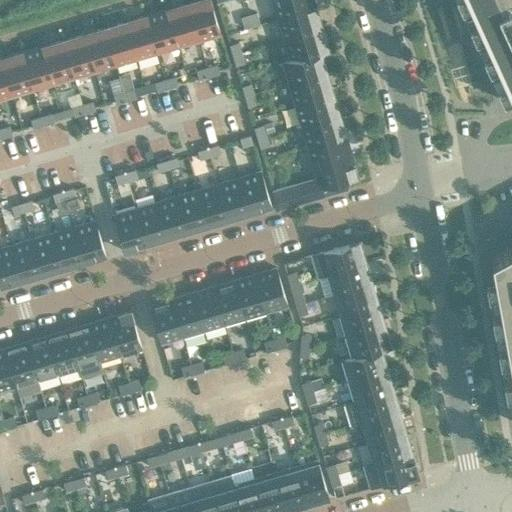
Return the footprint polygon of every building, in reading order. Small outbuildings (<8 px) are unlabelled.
[(220,33),(209,0),(195,0),(187,3),(198,40),(220,33)] [(278,19),(315,8),(313,0),(273,0),(275,6),(274,6),(278,19)] [(511,0),(467,0),(511,98),(511,0)] [(166,9),(178,46),(198,40),(187,3),(166,9)] [(315,8),(278,19),(284,39),(322,28),(315,8)] [(178,46),(166,9),(146,15),(157,52),(178,46)] [(125,21),(136,58),(157,52),(146,15),(125,21)] [(136,58),(125,21),(104,27),(115,64),(136,58)] [(84,33),(95,71),(115,64),(104,27),(84,33)] [(320,52),(328,50),(322,28),(284,39),(290,59),(291,60),(320,51),(320,52)] [(95,71),(84,33),(63,39),(74,77),(95,71)] [(42,46),(53,83),(74,77),(63,39),(42,46)] [(238,42),(229,44),(232,55),(241,52),(238,42)] [(53,83),(42,46),(22,52),(33,89),(53,83)] [(290,59),(283,61),(289,83),(326,72),(320,52),(320,51),(291,60),(290,59)] [(1,58),(12,95),(33,89),(22,52),(1,58)] [(235,65),(244,62),(241,52),(232,55),(235,65)] [(0,98),(12,95),(1,58),(0,58),(0,98)] [(219,73),(217,64),(206,67),(209,76),(219,73)] [(196,70),(199,79),(209,76),(206,67),(196,70)] [(295,104),(332,93),(326,72),(289,83),(295,104)] [(178,85),(175,76),(165,79),(167,88),(178,85)] [(154,82),(157,91),(167,88),(165,79),(154,82)] [(251,83),(242,86),(245,96),(254,93),(251,83)] [(137,97),(134,88),(124,91),(126,100),(137,97)] [(113,95),(116,103),(126,100),(124,91),(113,95)] [(248,106),(257,104),(254,93),(245,96),(248,106)] [(332,93),(295,104),(301,124),(338,113),(332,93)] [(95,110),(92,101),(82,104),(85,113),(95,110)] [(72,107),(74,116),(85,113),(82,104),(72,107)] [(54,122),(51,113),(41,116),(43,125),(54,122)] [(307,145),(345,134),(338,113),(301,124),(307,145)] [(30,119),(33,128),(43,125),(41,116),(30,119)] [(274,131),(272,122),(264,124),(267,134),(274,131)] [(263,124),(254,127),(257,137),(266,135),(263,124)] [(12,134),(10,125),(0,128),(0,131),(2,137),(12,134)] [(314,166),(351,155),(345,134),(307,145),(311,157),(314,166)] [(253,144),(250,135),(240,138),(242,147),(253,144)] [(260,148),(269,145),(266,135),(257,137),(260,148)] [(221,153),(218,144),(208,147),(210,156),(221,153)] [(197,150),(200,159),(210,156),(208,147),(197,150)] [(341,181),(357,176),(351,155),(314,166),(317,177),(274,190),(273,190),(278,209),(337,192),(334,183),(341,181)] [(179,165),(176,156),(166,159),(169,168),(179,165)] [(156,163),(158,171),(169,168),(166,159),(156,163)] [(138,178),(135,169),(125,172),(127,181),(138,178)] [(272,208),(261,171),(239,177),(251,214),(272,208)] [(114,175),(117,184),(127,181),(125,172),(114,175)] [(148,176),(143,177),(145,186),(151,184),(148,176)] [(251,214),(239,177),(218,183),(230,221),(251,214)] [(198,189),(209,227),(230,221),(218,183),(198,189)] [(76,196),(73,187),(63,190),(65,199),(76,196)] [(209,227),(198,189),(177,195),(188,233),(209,227)] [(52,193),(55,202),(65,199),(63,190),(52,193)] [(156,202),(168,239),(188,233),(177,195),(156,202)] [(34,208),(32,199),(21,202),(24,211),(34,208)] [(11,205),(13,215),(24,211),(21,202),(11,205)] [(168,239),(156,202),(135,208),(147,246),(168,239)] [(113,214),(125,252),(147,246),(135,208),(113,214)] [(106,257),(95,220),(73,226),(84,264),(106,257)] [(53,232),(64,270),(84,264),(73,226),(53,232)] [(64,270),(53,232),(32,239),(43,276),(64,270)] [(11,245),(22,282),(43,276),(32,239),(11,245)] [(359,240),(312,254),(319,277),(328,274),(365,263),(359,240)] [(0,248),(0,286),(1,288),(22,282),(11,245),(0,248)] [(511,246),(490,258),(511,377),(511,246)] [(369,269),(368,264),(366,264),(365,263),(328,274),(334,293),(371,282),(368,270),(369,269)] [(287,304),(276,267),(254,273),(265,311),(287,304)] [(289,284),(298,281),(295,271),(286,274),(289,284)] [(234,279),(245,317),(265,311),(254,273),(234,279)] [(245,317),(234,279),(213,285),(224,323),(245,317)] [(301,292),(304,291),(301,281),(298,281),(289,284),(296,305),(305,302),(301,292)] [(372,285),(371,282),(334,293),(340,314),(377,303),(374,290),(375,290),(374,284),(372,285)] [(192,292),(203,329),(224,323),(213,285),(192,292)] [(203,329),(192,292),(172,298),(183,335),(203,329)] [(149,304),(161,342),(183,335),(172,298),(149,304)] [(299,315),(308,312),(305,302),(296,305),(299,315)] [(384,324),(377,303),(340,314),(346,335),(384,324)] [(130,310),(109,317),(120,356),(142,349),(130,310)] [(109,317),(88,323),(99,362),(120,356),(109,317)] [(88,323),(67,329),(79,368),(99,362),(88,323)] [(390,346),(384,324),(346,335),(352,355),(352,356),(380,348),(390,346)] [(67,329),(47,335),(58,374),(79,368),(67,329)] [(310,335),(301,334),(300,345),(309,346),(310,335)] [(47,335),(26,341),(37,380),(58,374),(47,335)] [(287,345),(284,336),(274,339),(276,348),(287,345)] [(263,342),(266,351),(276,348),(274,339),(263,342)] [(26,341),(5,348),(16,386),(37,380),(26,341)] [(299,356),(308,357),(309,346),(300,345),(299,356)] [(5,348),(0,348),(0,391),(16,386),(5,348)] [(245,357),(243,348),(232,351),(235,360),(245,357)] [(343,358),(349,380),(386,369),(380,348),(352,356),(352,355),(343,358)] [(222,354),(225,363),(235,360),(232,351),(222,354)] [(204,370),(201,361),(191,364),(194,373),(204,370)] [(180,367),(183,376),(194,373),(191,364),(180,367)] [(393,390),(386,369),(349,380),(355,399),(355,401),(393,390)] [(141,388),(139,379),(128,382),(131,391),(141,388)] [(310,380),(301,383),(304,393),(313,391),(310,380)] [(118,385),(120,394),(131,391),(128,382),(118,385)] [(393,390),(355,401),(355,399),(343,403),(350,425),(361,421),(399,410),(393,390)] [(100,400),(97,391),(87,395),(89,403),(100,400)] [(307,404),(316,401),(313,391),(304,393),(307,404)] [(76,398),(79,407),(89,403),(87,395),(76,398)] [(58,413),(56,404),(45,407),(48,416),(58,413)] [(35,410),(37,419),(48,416),(45,407),(35,410)] [(405,430),(399,410),(361,421),(367,442),(405,430)] [(294,423),(292,414),(281,417),(284,426),(294,423)] [(16,425),(13,416),(3,419),(6,428),(16,425)] [(271,420),(274,429),(284,426),(281,417),(271,420)] [(322,422),(313,424),(316,435),(325,432),(322,422)] [(253,435),(250,427),(240,430),(243,439),(253,435)] [(229,433),(232,442),(243,439),(240,430),(229,433)] [(411,451),(405,430),(367,442),(373,462),(411,451)] [(319,445),(328,442),(325,432),(316,435),(319,445)] [(212,448),(209,439),(199,442),(201,451),(212,448)] [(188,445),(191,454),(201,451),(199,442),(188,445)] [(170,460),(167,451),(157,454),(159,463),(170,460)] [(371,488),(418,474),(411,451),(373,462),(364,465),(371,488)] [(146,457),(149,466),(159,463),(157,454),(146,457)] [(329,497),(318,460),(296,466),(307,503),(329,497)] [(335,463),(326,466),(329,476),(338,473),(335,463)] [(128,472),(125,464),(115,467),(117,476),(128,472)] [(286,509),(307,503),(296,466),(275,472),(286,509)] [(104,470),(107,479),(117,476),(115,467),(104,470)] [(264,511),(277,511),(286,509),(275,472),(254,478),(264,511)] [(332,486),(341,484),(338,473),(329,476),(332,486)] [(231,474),(210,480),(219,511),(241,511),(234,484),(231,474)] [(86,485),(84,476),(73,479),(76,488),(86,485)] [(241,511),(264,511),(254,478),(234,484),(241,511)] [(63,482),(66,491),(76,488),(73,479),(63,482)] [(189,486),(192,496),(196,511),(219,511),(210,480),(189,486)] [(45,497),(42,488),(32,491),(35,500),(45,497)] [(22,494),(24,503),(35,500),(32,491),(22,494)] [(173,511),(196,511),(192,496),(171,503),(173,511)] [(150,511),(173,511),(171,503),(150,509),(150,511)]
